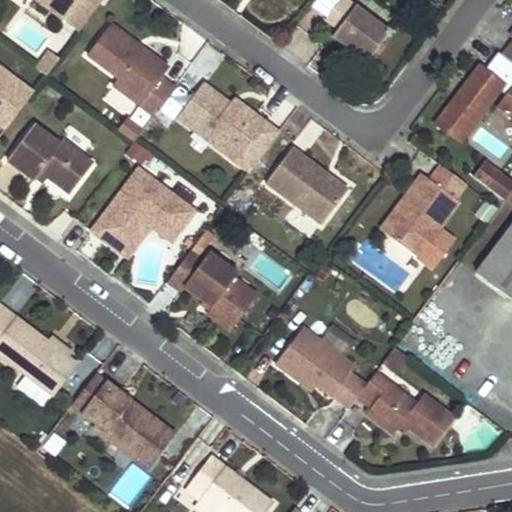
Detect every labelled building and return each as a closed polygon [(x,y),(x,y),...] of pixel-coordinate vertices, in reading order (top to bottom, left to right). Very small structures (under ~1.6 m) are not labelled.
[(31,0),(76,33),(93,10),(79,0),(31,0)] [(79,0),(93,10),(100,0),(79,0)] [(385,33),(341,0),(335,0),(321,19),(334,28),(329,36),(363,62),(385,33)] [(151,116),(172,89),(159,79),(162,74),(127,48),(131,43),(107,25),(85,56),(116,79),(110,86),(151,116)] [(511,39),(500,55),(511,64),(511,39)] [(162,74),(166,69),(131,43),(127,48),(162,74)] [(511,64),(500,55),(495,52),(481,71),(477,68),(435,125),(457,142),(496,90),(503,95),(495,105),(511,117),(511,64)] [(33,70),(43,77),(56,60),(46,53),(33,70)] [(0,128),(3,131),(31,94),(0,70),(0,128)] [(173,119),(191,87),(177,80),(159,111),(173,119)] [(227,104),(200,84),(174,119),(224,155),(231,145),(243,154),(265,124),(252,115),(248,120),(227,104)] [(252,115),(231,99),(227,104),(248,120),(252,115)] [(117,132),(132,143),(141,131),(126,120),(117,132)] [(276,133),(265,124),(243,154),(235,164),(246,172),(276,133)] [(67,195),(90,164),(59,142),(56,145),(31,126),(4,162),(31,181),(33,179),(37,173),(45,179),(67,195)] [(148,155),(132,143),(123,154),(139,166),(148,155)] [(235,164),(243,154),(231,145),(224,155),(235,164)] [(323,174),(289,149),(263,183),(319,225),(345,191),(329,179),(326,183),(320,178),(323,174)] [(486,168),(482,165),(472,178),(476,181),(486,168)] [(453,201),(464,186),(440,168),(429,182),(421,176),(401,203),(409,209),(404,215),(394,213),(385,224),(387,237),(433,272),(455,243),(437,230),(440,227),(456,206),(457,204),(453,201)] [(511,191),(511,186),(486,168),(476,181),(504,202),(511,191)] [(173,237),(192,212),(187,209),(169,196),(136,171),(89,233),(120,256),(148,219),(173,237)] [(45,179),(37,173),(33,179),(41,185),(45,179)] [(329,179),(323,174),(320,178),(326,183),(329,179)] [(177,186),(169,196),(187,209),(195,199),(177,186)] [(409,209),(401,203),(394,213),(404,215),(409,209)] [(169,243),(173,237),(148,219),(120,256),(126,260),(149,229),(169,243)] [(511,225),(476,273),(511,300),(511,225)] [(185,253),(164,281),(178,292),(181,288),(200,302),(208,308),(205,312),(202,314),(226,332),(253,296),(230,279),(233,275),(204,254),(198,262),(185,253)] [(208,308),(200,302),(197,306),(205,312),(208,308)] [(47,344),(0,308),(0,357),(53,398),(77,366),(68,359),(47,344)] [(332,326),(326,337),(346,349),(352,339),(332,326)] [(314,385),(346,410),(355,399),(364,387),(348,375),(353,369),(301,328),(274,363),(300,384),(305,377),(314,385)] [(71,356),(50,340),(47,344),(68,359),(71,356)] [(407,360),(393,350),(381,366),(395,376),(407,360)] [(413,406),(373,375),(364,387),(355,399),(368,409),(363,415),(391,437),(395,431),(400,425),(405,430),(430,449),(452,421),(420,397),(413,406)] [(121,397),(92,376),(70,406),(134,455),(131,458),(147,470),(172,436),(127,402),(124,405),(118,400),(121,397)] [(309,391),(314,385),(305,377),(300,384),(309,391)] [(400,425),(395,431),(401,436),(405,430),(400,425)] [(263,511),(270,504),(208,457),(182,490),(197,501),(211,511),(263,511)] [(108,495),(129,508),(149,475),(129,462),(108,495)] [(211,511),(197,501),(191,509),(194,511),(211,511)]
